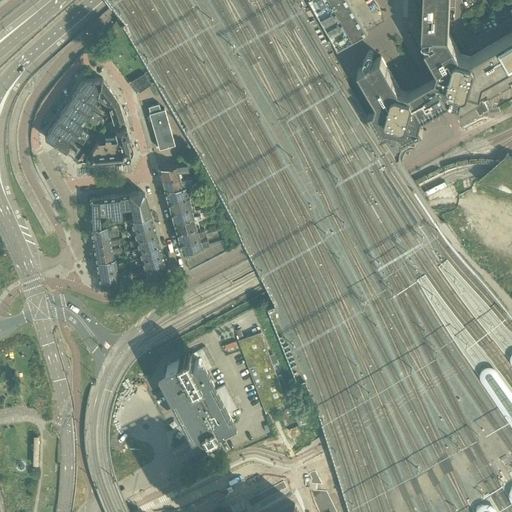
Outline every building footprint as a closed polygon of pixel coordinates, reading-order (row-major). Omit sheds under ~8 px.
[(349,0),(309,0),(337,49),(368,32),(349,0)] [(461,108),(469,104),(511,79),(511,32),(471,56),(461,53),(449,32),(450,0),(423,0),(422,32),(431,33),(431,41),(425,44),(438,66),(435,76),(433,77),(428,80),(409,91),(399,88),(381,56),(358,69),(376,101),(373,111),(367,115),(368,116),(380,138),(386,134),(397,137),(397,138),(400,143),(423,130),(420,124),(422,114),(442,103),(446,100),(448,99),(458,102),(461,108)] [(138,91),(138,92),(148,86),(149,85),(151,84),(144,73),(142,74),(136,78),(130,81),(133,84),(136,89),(138,91)] [(83,79),(75,91),(92,102),(97,95),(101,78),(86,78),(86,77),(83,79)] [(118,99),(101,78),(97,95),(108,104),(113,120),(123,117),(118,99)] [(75,91),(69,100),(97,118),(100,114),(89,107),(92,102),(75,91)] [(69,100),(63,109),(80,120),(83,116),(94,123),(96,120),(97,118),(69,100)] [(149,112),(159,148),(174,144),(164,108),(160,109),(158,103),(148,106),(149,112)] [(63,109),(57,118),(85,137),(88,132),(77,125),(80,120),(63,109)] [(57,118),(51,127),(68,139),(71,134),(82,141),(85,137),(57,118)] [(68,139),(51,127),(44,136),(57,145),(73,155),(76,150),(65,143),(68,139)] [(117,139),(110,139),(112,161),(125,160),(126,160),(128,159),(129,159),(129,158),(130,157),(131,157),(132,156),(132,155),(132,153),(132,152),(132,151),(132,150),(126,128),(115,131),(117,139)] [(85,138),(90,141),(95,135),(90,131),(85,138)] [(100,137),(99,139),(98,162),(112,161),(110,139),(109,137),(100,137)] [(98,162),(99,139),(97,140),(86,157),(86,163),(98,162)] [(430,192),(427,194),(432,205),(438,212),(440,212),(469,256),(496,285),(511,277),(511,267),(511,264),(511,263),(511,148),(481,165),(506,183),(478,172),(461,176),(430,192)] [(178,157),(180,164),(186,164),(187,163),(185,154),(178,157)] [(158,167),(160,177),(178,175),(177,171),(188,169),(186,164),(159,166),(158,167)] [(178,175),(160,177),(164,188),(185,185),(192,183),(190,177),(180,179),(178,175)] [(164,188),(167,201),(188,195),(185,185),(164,188)] [(128,193),(128,194),(131,210),(132,218),(150,213),(144,193),(142,191),(128,193)] [(128,194),(119,195),(121,211),(131,210),(128,194)] [(109,195),(98,196),(99,213),(110,212),(109,195)] [(119,195),(109,195),(110,212),(111,215),(116,214),(117,222),(122,221),(121,211),(119,195)] [(167,201),(170,211),(190,205),(197,203),(196,198),(189,200),(188,195),(167,201)] [(90,227),(100,225),(99,213),(98,196),(91,197),(89,199),(90,227)] [(170,211),(173,221),(200,213),(199,208),(192,210),(190,205),(170,211)] [(153,223),(150,213),(132,218),(123,220),(124,224),(131,223),(133,229),(153,223)] [(173,221),(176,231),(196,226),(196,225),(194,219),(201,217),(200,213),(173,221)] [(156,233),(153,223),(133,229),(122,232),(123,237),(135,234),(136,238),(156,233)] [(90,227),(91,235),(118,231),(120,230),(120,226),(108,228),(108,224),(107,224),(100,225),(90,227)] [(179,241),(199,236),(206,234),(204,228),(197,230),(196,226),(176,231),(179,241)] [(91,235),(93,243),(111,240),(110,236),(118,235),(118,231),(91,235)] [(158,243),(156,233),(136,238),(124,241),(126,247),(137,243),(139,248),(158,243)] [(199,236),(179,241),(182,251),(202,246),(208,244),(207,238),(200,240),(199,236)] [(93,243),(94,252),(112,248),(111,245),(120,243),(119,239),(111,240),(93,243)] [(161,253),(158,243),(139,248),(127,251),(128,257),(140,253),(141,258),(161,253)] [(94,252),(95,260),(113,257),(113,253),(121,252),(120,247),(112,248),(94,252)] [(161,253),(141,258),(130,261),(131,266),(143,263),(144,268),(164,263),(161,253)] [(97,270),(116,267),(123,266),(122,261),(116,262),(115,256),(113,257),(95,260),(97,270)] [(167,273),(164,263),(144,268),(137,270),(139,275),(145,273),(147,278),(156,275),(157,276),(167,273)] [(116,267),(97,270),(99,281),(118,278),(118,277),(125,276),(129,275),(128,270),(117,272),(116,267)] [(262,328),(240,337),(239,337),(266,408),(273,406),(288,400),(286,393),(290,392),(282,371),(278,372),(262,328)] [(237,332),(232,334),(225,337),(228,343),(234,340),(239,338),(237,332)] [(198,355),(194,349),(193,348),(191,348),(190,348),(183,352),(182,352),(182,353),(182,354),(182,355),(163,365),(192,420),(197,430),(207,425),(211,431),(212,432),(213,432),(214,432),(215,432),(222,428),(223,427),(223,426),(223,425),(223,424),(242,414),(208,350),(198,355)] [(511,386),(497,365),(493,362),(488,362),(483,364),(481,368),(482,373),(494,392),(511,419),(511,386)] [(402,511),(382,465),(375,450),(373,447),(369,438),(363,443),(355,447),(348,452),(340,458),(338,459),(337,461),(338,465),(337,465),(337,464),(337,465),(337,467),(337,469),(337,472),(337,474),(337,477),(338,478),(339,478),(340,483),(341,487),(342,489),(341,491),(342,493),(344,496),(345,498),(347,500),(348,501),(349,503),(350,504),(350,505),(351,507),(352,508),(352,510),(352,511),(402,511)] [(500,511),(499,509),(497,505),(492,501),(484,500),(479,502),(477,506),(476,511),(475,511),(500,511)] [(301,511),(300,510),(298,506),(296,502),(295,502),(292,504),(291,504),(288,505),(288,506),(284,507),(281,509),(280,509),(280,510),(281,511),(301,511)]
